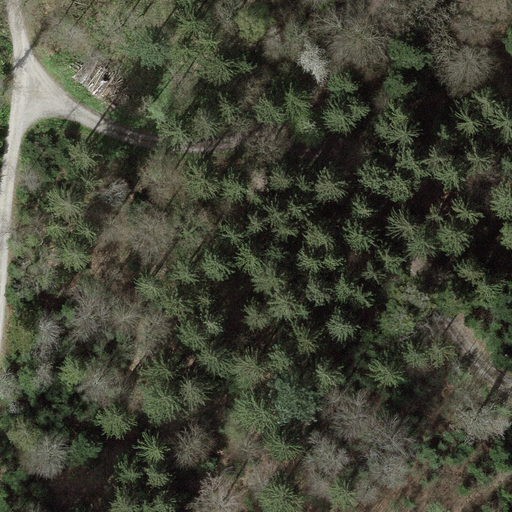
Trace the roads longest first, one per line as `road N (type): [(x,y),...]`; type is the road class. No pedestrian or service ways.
road 1 (track): [(327,68),(324,106),(337,157),(447,327),(511,394)]
road 2 (track): [(26,81),(101,129),(190,145),(244,139),(327,68)]
road 3 (track): [(9,0),(26,81),(5,161),(0,247)]
